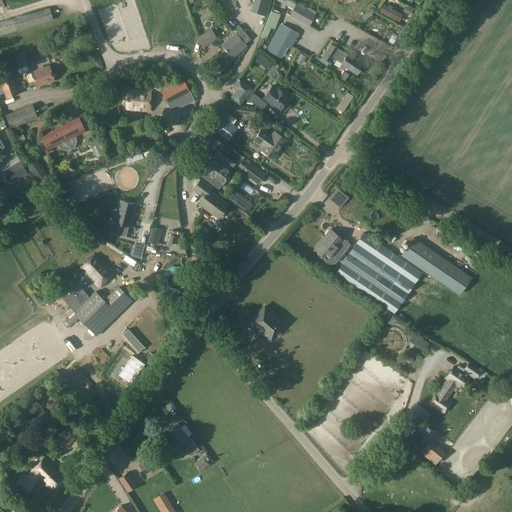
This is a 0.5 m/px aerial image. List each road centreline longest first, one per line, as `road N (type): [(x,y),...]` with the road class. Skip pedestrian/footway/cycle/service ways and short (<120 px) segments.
road 1 (unclassified): [(220,297),(206,286),(184,212),(184,147),(206,99),(198,79),(174,59),(109,58),(84,0)]
road 2 (unclassified): [(364,511),(201,321)]
road 3 (unclassified): [(63,511),(201,321)]
road 4 (unclassified): [(511,251),(339,150)]
road 5 (unclassified): [(220,297),(339,150)]
road 6 (unclassified): [(339,150),(442,0)]
